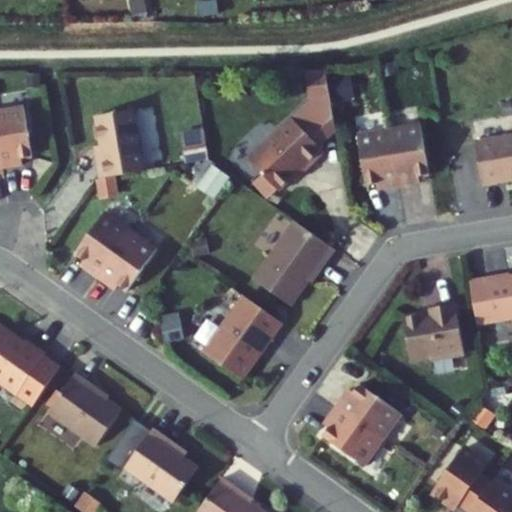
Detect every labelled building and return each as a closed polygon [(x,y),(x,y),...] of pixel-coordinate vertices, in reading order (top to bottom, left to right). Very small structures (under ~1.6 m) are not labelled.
[(311,93),(250,151),(280,183),(310,154),(313,156),(326,144),(320,138),(337,123),(328,66),(307,66),(311,93)] [(30,151),(20,97),(0,101),(0,159),(14,157),(14,154),(19,153),(30,151)] [(98,153),(101,169),(144,162),(134,101),(96,107),(104,152),(98,153)] [(422,114),(390,119),(400,176),(415,174),(414,170),(420,169),(431,167),(422,114)] [(385,179),(400,176),(390,119),(359,124),(368,178),(379,176),(384,175),(385,179)] [(206,127),(185,130),(190,159),(211,155),(206,127)] [(484,176),(511,171),(511,127),(477,133),(484,176)] [(85,260),(97,269),(131,222),(105,203),(75,245),(84,252),(89,255),(85,260)] [(318,266),(336,241),(296,212),(254,270),(291,296),(315,264),(318,266)] [(157,241),(131,222),(97,269),(110,278),(114,273),(118,276),(127,283),(157,241)] [(85,260),(89,255),(84,252),(80,257),(85,260)] [(511,267),(487,272),(486,269),(471,271),(478,317),(511,310),(511,267)] [(114,281),(118,276),(114,273),(110,278),(114,281)] [(203,343),(242,371),(282,314),(244,286),(203,343)] [(423,309),(422,306),(405,310),(412,353),(432,349),(433,352),(466,346),(457,297),(429,302),(430,308),(423,309)] [(13,333),(12,326),(0,317),(0,372),(18,384),(45,344),(25,331),(20,338),(13,333)] [(86,378),(88,375),(74,365),(47,404),(96,438),(122,403),(86,378)] [(384,432),(402,406),(360,376),(354,385),(350,390),(345,386),(336,398),(384,432)] [(350,390),(354,385),(348,381),(345,386),(350,390)] [(365,458),(384,432),(336,398),(327,411),(333,414),(329,419),(323,428),(365,458)] [(329,419),(333,414),(327,411),(324,415),(329,419)] [(125,459),(174,494),(198,459),(173,441),(176,437),(152,420),(125,459)] [(465,442),(434,485),(448,495),(452,489),(462,496),(473,504),(491,478),(481,470),(489,459),(465,442)] [(236,479),(222,469),(193,509),(196,511),(272,511),(233,484),(236,479)] [(511,511),(511,488),(493,475),(491,478),(473,504),(469,510),(471,511),(511,511)] [(452,489),(448,495),(457,502),(462,496),(452,489)]
